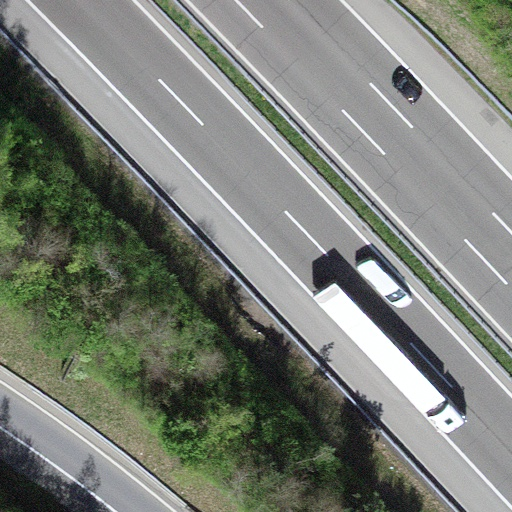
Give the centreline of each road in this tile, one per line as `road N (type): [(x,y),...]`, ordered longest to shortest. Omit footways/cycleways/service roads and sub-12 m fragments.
road 1 (motorway): [(80,0),(511,452)]
road 2 (motorway): [(511,260),(263,0)]
road 3 (motorway): [(0,407),(144,511)]
